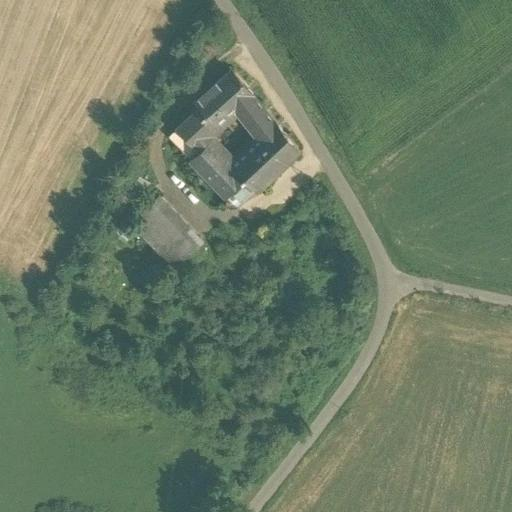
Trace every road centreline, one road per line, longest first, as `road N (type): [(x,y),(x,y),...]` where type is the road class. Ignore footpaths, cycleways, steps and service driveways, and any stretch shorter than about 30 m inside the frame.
road 1 (residential): [(261,511),(367,368),(392,287),(315,144),(217,0)]
road 2 (track): [(392,287),(511,304)]
